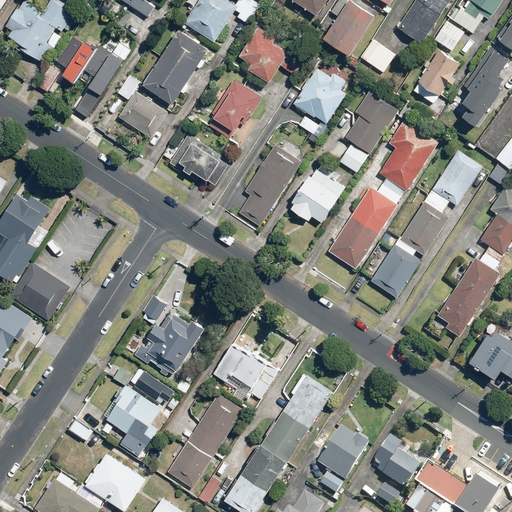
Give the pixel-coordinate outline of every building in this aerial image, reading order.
[(79,7),(66,0),(52,0),(47,9),(32,0),(25,0),(22,6),(20,5),(9,24),(15,27),(11,35),(19,40),(16,44),(33,55),(35,53),(50,62),(59,48),(49,42),(59,26),(65,29),(79,7)] [(131,0),(152,13),(160,0),(131,0)] [(238,2),(233,0),(201,0),(188,21),(217,40),(235,12),(240,4),(238,2)] [(250,22),(262,3),(257,0),(239,0),(238,2),(240,4),(235,12),(250,22)] [(296,0),(318,14),(326,0),(296,0)] [(350,52),(375,12),(356,0),(346,0),(324,35),(350,52)] [(449,0),(414,0),(398,25),(422,41),(449,0)] [(501,0),(470,0),(465,9),(477,16),(481,11),(491,17),(501,0)] [(473,18),(455,6),(449,15),(467,27),(473,18)] [(465,30),(448,18),(435,38),(453,49),(465,30)] [(511,19),(499,38),(511,47),(511,19)] [(279,36),(261,24),(243,53),(255,61),(252,67),(273,80),(292,50),(277,40),(279,36)] [(178,101),(215,45),(184,25),(148,81),(178,101)] [(128,56),(103,41),(102,44),(90,37),(87,41),(74,33),(59,58),(71,66),(67,73),(80,81),(88,68),(100,75),(94,84),(106,91),(128,56)] [(384,71),(396,53),(373,38),(361,55),(384,71)] [(469,110),(464,116),(474,123),(499,89),(496,87),(502,78),(499,76),(511,59),(491,45),(461,87),(468,92),(459,103),(469,110)] [(308,55),(294,47),(284,64),(298,72),(308,55)] [(461,61),(440,47),(419,79),(441,93),(461,61)] [(64,69),(54,62),(41,83),(51,89),(64,69)] [(346,78),(334,71),(332,74),(318,65),(294,101),(314,114),(315,113),(328,121),(347,91),(341,87),(346,78)] [(130,97),(142,79),(132,73),(120,91),(130,97)] [(265,95),(237,77),(215,112),(218,114),(213,123),(233,136),(248,113),(252,115),(265,95)] [(511,89),(511,80),(511,79),(502,92),(508,95),(511,89)] [(94,84),(79,108),(90,115),(106,91),(94,84)] [(172,109),(139,87),(121,115),(155,136),(172,109)] [(400,108),(371,89),(356,110),(361,113),(346,135),(371,152),(400,108)] [(322,125),(307,116),(302,124),(316,134),(322,125)] [(439,140),(405,118),(391,141),(397,145),(380,171),(387,176),(406,188),(407,188),(439,140)] [(203,173),(218,183),(232,162),(226,158),(227,157),(223,154),(225,152),(192,131),(173,161),(199,178),(203,173)] [(511,166),(511,135),(496,155),(511,167),(511,166)] [(351,143),(340,136),(330,149),(341,157),(351,143)] [(368,154),(351,142),(351,143),(341,157),(340,159),(357,170),(368,154)] [(302,160),(276,143),(265,160),(264,159),(259,165),(261,166),(246,189),(251,192),(239,211),(260,224),(302,160)] [(483,164),(459,148),(433,187),(450,199),(458,203),(483,164)] [(490,175),(505,185),(511,174),(511,170),(499,161),(490,175)] [(312,174),(310,173),(292,200),(295,201),(292,206),(309,218),(312,213),(323,220),(346,185),(317,167),(312,174)] [(0,194),(11,177),(0,170),(0,194)] [(406,188),(387,176),(378,189),(397,201),(406,188)] [(378,189),(371,184),(329,249),(357,266),(398,202),(397,201),(378,189)] [(498,211),(481,237),(490,243),(504,252),(511,240),(511,188),(506,184),(491,207),(498,211)] [(443,211),(450,199),(433,187),(425,199),(443,211)] [(31,198),(21,192),(0,224),(0,229),(27,247),(54,205),(35,193),(31,198)] [(443,211),(425,199),(402,235),(400,237),(417,248),(425,253),(450,215),(443,211)] [(414,253),(417,248),(400,237),(402,235),(401,235),(396,242),(414,253)] [(390,245),(380,239),(371,255),(380,261),(390,245)] [(398,295),(422,259),(414,253),(396,242),(372,279),(398,295)] [(504,252),(490,243),(481,258),(496,267),(505,253),(504,252)] [(32,256),(18,247),(5,266),(19,275),(32,256)] [(481,258),(476,255),(439,313),(450,320),(447,326),(461,334),(501,271),(496,267),(481,258)] [(69,277),(41,260),(17,297),(45,314),(69,277)] [(161,319),(171,302),(155,293),(145,309),(161,319)] [(502,318),(487,309),(475,326),(491,336),(502,318)] [(182,369),(210,325),(198,317),(194,322),(179,311),(172,312),(165,323),(160,321),(151,336),(153,338),(149,345),(145,343),(138,353),(151,362),(154,358),(165,366),(163,369),(169,373),(173,369),(177,372),(180,367),(182,369)] [(15,342),(0,332),(0,375),(11,360),(6,357),(15,342)] [(508,349),(485,334),(471,355),(494,370),(508,349)] [(256,353),(237,342),(232,350),(227,358),(226,358),(223,364),(221,364),(216,372),(229,380),(234,372),(255,385),(252,391),(263,397),(282,368),(258,350),(256,353)] [(142,367),(132,382),(167,406),(177,391),(142,367)] [(229,380),(241,387),(236,395),(246,401),(252,391),(255,385),(234,372),(229,380)] [(258,511),(337,389),(310,372),(230,499),(251,511),(258,511)] [(106,417),(148,446),(160,428),(153,423),(164,408),(129,384),(106,417)] [(247,407),(221,391),(171,470),(196,486),(247,407)] [(71,427),(89,439),(96,429),(78,417),(71,427)] [(358,434),(345,425),(322,461),(349,478),(374,441),(360,432),(358,434)] [(389,440),(374,465),(410,487),(425,462),(389,440)] [(151,476),(111,450),(89,484),(130,509),(151,476)] [(462,507),(475,486),(433,458),(419,480),(425,483),(462,507)] [(346,482),(329,471),(323,482),(340,492),(346,482)] [(210,502),(225,480),(215,474),(201,496),(210,502)] [(483,474),(475,486),(462,507),(469,511),(490,511),(505,489),(483,474)] [(100,511),(104,506),(57,476),(38,507),(46,511),(100,511)] [(379,495),(396,505),(405,492),(388,481),(379,495)] [(425,483),(411,504),(423,511),(458,511),(462,507),(425,483)] [(319,511),(326,502),(308,491),(297,508),(292,505),(288,511),(287,511),(283,510),(281,511),(319,511)] [(191,511),(166,496),(155,511),(191,511)]
